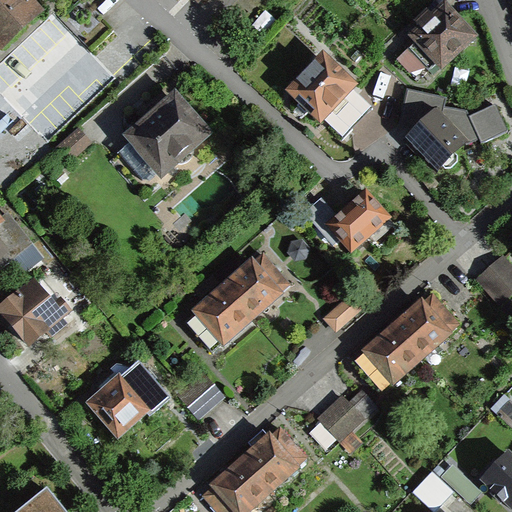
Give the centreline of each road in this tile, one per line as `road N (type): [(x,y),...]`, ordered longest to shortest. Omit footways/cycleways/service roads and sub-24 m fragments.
road 1 (residential): [(143,0),(328,167),(384,151),(459,240)]
road 2 (residential): [(153,511),(459,240)]
road 3 (residential): [(116,511),(0,368)]
